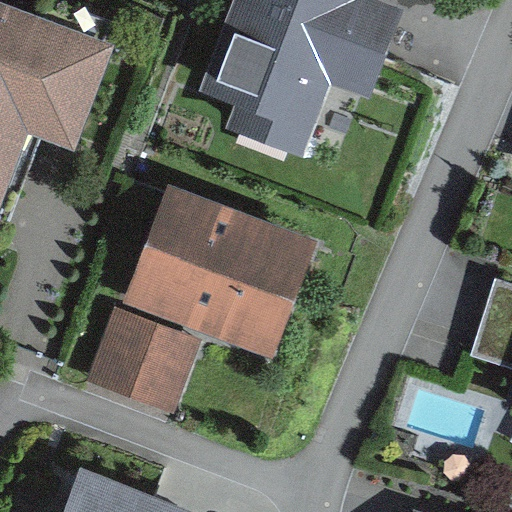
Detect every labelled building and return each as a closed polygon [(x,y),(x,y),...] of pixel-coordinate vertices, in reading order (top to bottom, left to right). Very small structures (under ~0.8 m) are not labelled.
[(366,0),(243,0),(216,78),(249,90),(239,119),(297,140),(323,65),(364,79),(389,8),(366,0)] [(99,44),(0,8),(0,182),(22,123),(64,138),(99,44)] [(304,244),(170,194),(132,295),(266,345),(304,244)] [(511,362),(511,291),(496,286),(476,350),(511,362)] [(187,343),(123,318),(101,374),(166,399),(187,343)] [(173,511),(82,478),(69,511),(173,511)]
